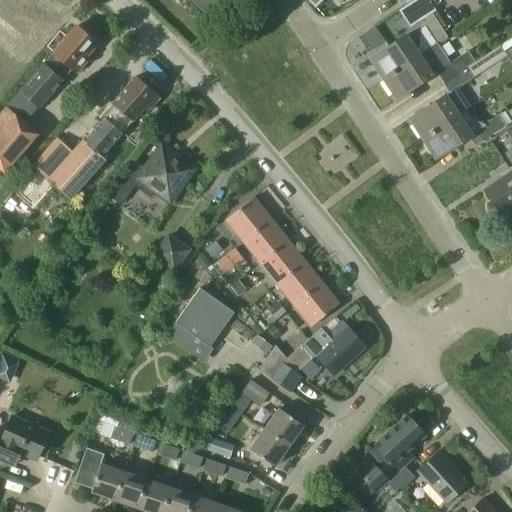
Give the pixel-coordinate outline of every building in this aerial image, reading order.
[(191,0),(208,17),(218,7),(213,1),(213,0),(191,0)] [(406,36),(370,59),(383,79),(437,44),(438,44),(447,37),(432,13),(421,21),(429,34),(419,41),(418,49),(416,51),(406,36)] [(86,57),(97,44),(76,27),(19,92),(38,108),(72,69),(76,72),(88,59),(86,57)] [(397,99),(436,72),(450,63),(438,44),(437,44),(383,79),(397,99)] [(467,52),(450,63),(436,72),(443,83),(466,68),(474,62),(467,52)] [(457,89),(473,78),(466,68),(443,83),(450,93),(457,89)] [(58,139),(33,170),(47,182),(70,201),(71,199),(96,171),(105,160),(101,157),(144,108),(148,112),(159,99),(135,78),(113,104),(113,105),(97,123),(83,140),(82,140),(73,151),(62,142),(58,139)] [(469,108),(457,89),(450,93),(410,119),(423,139),(465,111),(469,108)] [(0,169),(5,173),(38,135),(6,108),(0,114),(0,169)] [(465,111),(423,139),(436,159),(475,133),(474,132),(485,125),(472,121),(465,111)] [(485,125),(474,132),(475,133),(481,143),(505,127),(498,116),(485,125)] [(144,169),(137,178),(139,180),(144,184),(140,191),(150,199),(151,197),(155,192),(170,203),(195,169),(162,145),(144,169)] [(127,172),(109,197),(121,206),(134,187),(139,180),(137,178),(127,172)] [(511,172),(485,190),(501,214),(511,206),(511,172)] [(244,241),(270,221),(253,199),(226,219),(244,241)] [(260,263),(287,242),(270,221),(244,241),(260,263)] [(172,231),(152,250),(171,271),(191,253),(172,231)] [(277,284),(304,263),(287,242),(260,263),(277,284)] [(233,245),(217,260),(229,274),(246,259),(233,245)] [(294,306),(320,285),(304,263),(277,284),(294,306)] [(320,285),(294,306),(311,328),(338,307),(320,285)] [(200,289),(166,336),(200,361),(234,313),(200,289)] [(334,376),(365,348),(342,323),(328,335),(322,328),(316,334),(303,345),(302,345),(287,359),(276,346),(258,370),(291,393),(302,377),(297,373),(314,358),(316,357),(334,376)] [(0,352),(0,380),(10,385),(19,365),(17,364),(19,360),(0,351),(0,352)] [(232,407),(242,414),(251,401),(260,407),(270,393),(251,380),(232,407)] [(217,427),(228,434),(242,414),(232,407),(217,427)] [(265,430),(289,447),(303,427),(279,410),(265,430)] [(408,416),(376,445),(399,470),(414,456),(408,450),(425,435),(408,416)] [(0,460),(5,463),(11,465),(16,452),(36,461),(48,433),(11,417),(3,435),(0,433),(0,460)] [(134,434),(113,428),(109,439),(130,446),(134,434)] [(289,447),(265,430),(250,450),(274,467),(289,447)] [(156,442),(137,435),(133,447),(152,454),(156,442)] [(234,446),(211,439),(207,451),(230,459),(234,446)] [(180,450),(160,444),(156,456),(176,462),(180,450)] [(87,449),(75,484),(92,490),(91,493),(115,501),(125,473),(101,465),(104,455),(87,449)] [(203,458),(183,451),(178,463),(199,470),(203,458)] [(446,502),(466,484),(450,466),(452,464),(439,451),(418,471),(446,502)] [(226,466),(206,459),(202,471),(222,478),(226,466)] [(375,465),(362,477),(376,492),(389,481),(375,465)] [(245,485),(249,473),(230,467),(226,478),(245,485)] [(405,467),(387,485),(397,495),(415,478),(405,467)] [(125,473),(115,501),(138,509),(148,481),(125,473)] [(148,481),(138,509),(146,511),(162,511),(170,489),(148,481)] [(170,489),(162,511),(188,511),(194,497),(170,489)] [(194,497),(188,511),(216,511),(218,505),(194,497)] [(468,511),(495,511),(483,499),(468,511)]
